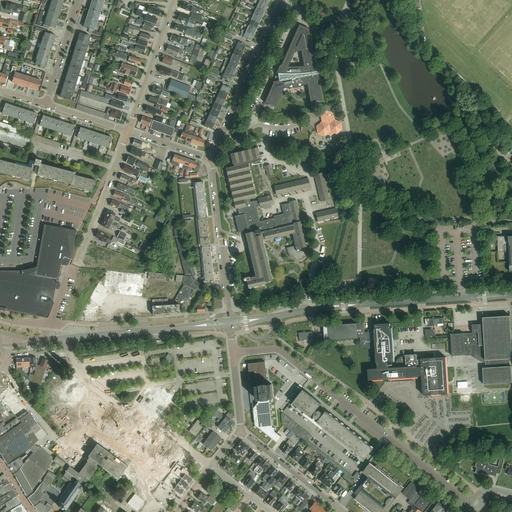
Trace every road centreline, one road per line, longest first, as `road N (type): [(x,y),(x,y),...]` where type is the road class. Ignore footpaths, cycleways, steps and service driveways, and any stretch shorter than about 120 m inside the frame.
road 1 (residential): [(469,503),(279,351),(232,353)]
road 2 (tertiary): [(310,309),(511,295)]
road 3 (residential): [(211,159),(282,0)]
road 4 (residential): [(230,322),(211,159)]
road 5 (tertiary): [(68,338),(230,322)]
road 6 (residential): [(76,262),(127,131)]
road 7 (residential): [(127,131),(173,0)]
road 8 (residential): [(339,509),(238,430)]
